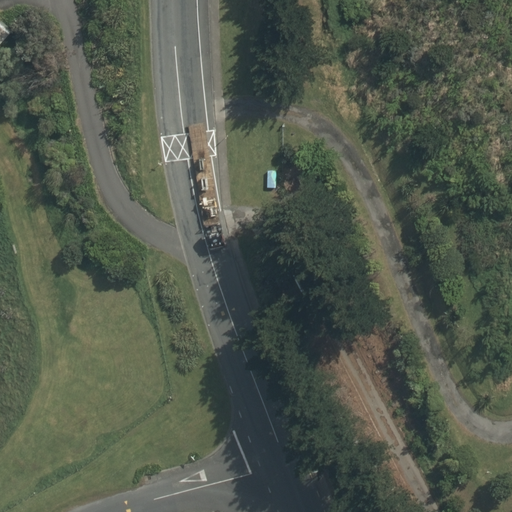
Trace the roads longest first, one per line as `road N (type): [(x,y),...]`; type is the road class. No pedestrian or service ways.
road 1 (tertiary): [(174,0),(185,145),(205,246),(285,466)]
road 2 (residential): [(285,466),(123,511)]
